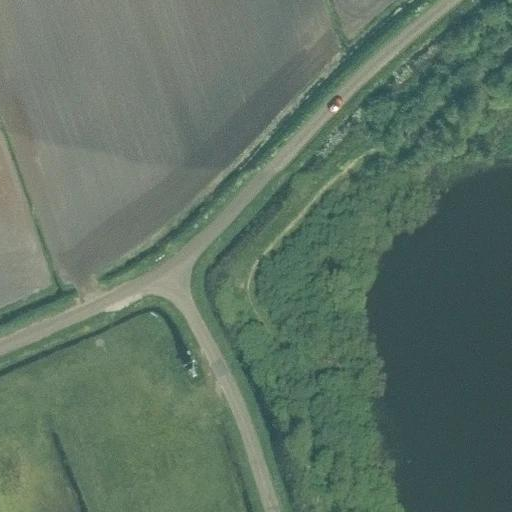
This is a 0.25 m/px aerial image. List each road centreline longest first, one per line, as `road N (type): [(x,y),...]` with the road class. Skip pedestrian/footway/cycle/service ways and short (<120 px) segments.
road 1 (unclassified): [(166,271),(203,243),(354,82),(449,0)]
road 2 (unclassified): [(270,511),(238,413),(166,271)]
road 3 (unclassified): [(0,349),(166,271)]
